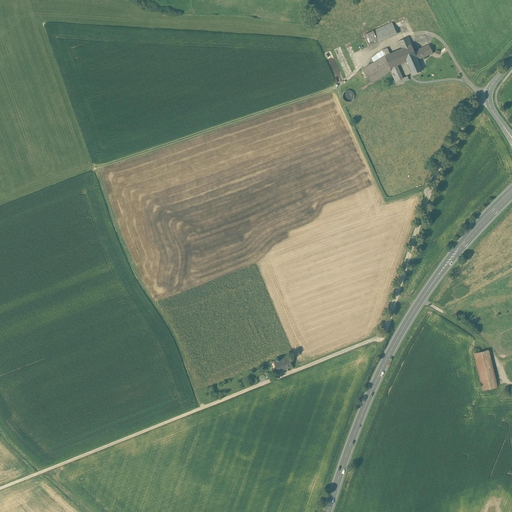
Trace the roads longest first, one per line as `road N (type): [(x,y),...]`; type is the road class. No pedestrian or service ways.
road 1 (residential): [(0,488),(379,336),(439,163),(487,93)]
road 2 (primary): [(326,511),(348,443),(401,331),(441,269),(511,191)]
road 3 (track): [(421,298),(484,343),(511,384)]
